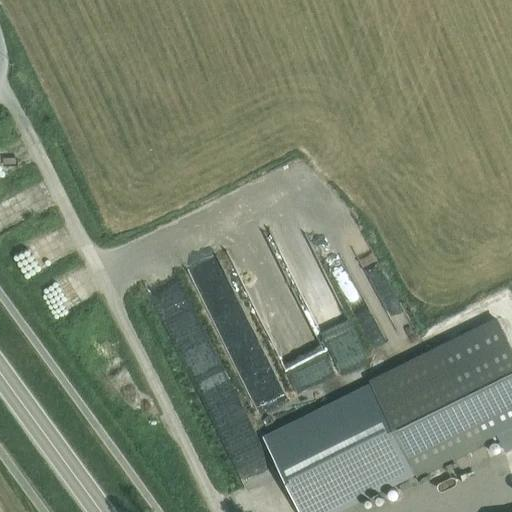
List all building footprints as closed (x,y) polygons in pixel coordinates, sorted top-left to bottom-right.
[(37,191),(2,218),(13,232),(47,204),(37,191)] [(378,352),(322,230),(294,242),(313,283),(324,278),(328,287),(326,287),(330,295),(321,299),(351,364),(378,352)] [(34,251),(38,267),(57,262),(53,246),(34,251)] [(210,255),(243,326),(263,316),(229,246),(210,255)] [(395,294),(407,289),(398,266),(386,270),(395,294)] [(71,314),(87,305),(67,272),(51,281),(71,314)] [(372,383),(263,436),(283,477),(297,505),(300,511),(336,511),(416,474),(416,475),(489,440),(498,435),(499,438),(505,450),(511,446),(511,347),(498,320),(371,383),(372,383)] [(274,347),(252,358),(274,400),(296,389),(274,347)]
